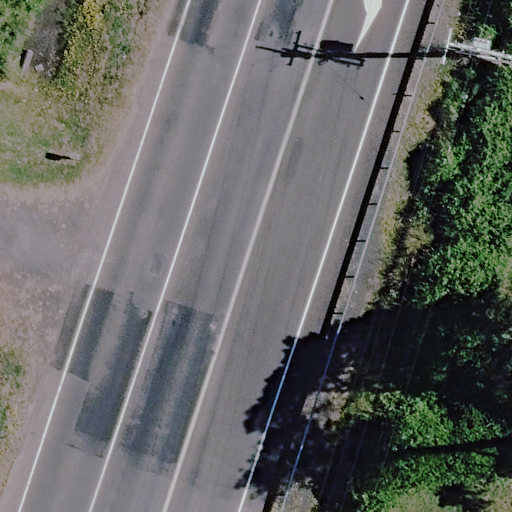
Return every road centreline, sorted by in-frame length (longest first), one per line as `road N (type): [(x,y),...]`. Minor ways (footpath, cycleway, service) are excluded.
road 1 (primary): [(361,0),(192,511)]
road 2 (primary): [(256,0),(88,511)]
